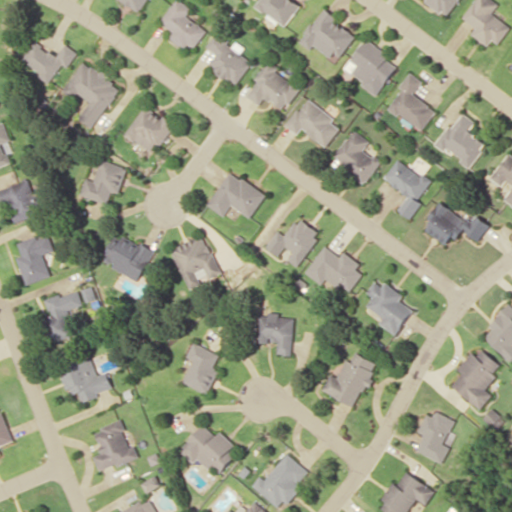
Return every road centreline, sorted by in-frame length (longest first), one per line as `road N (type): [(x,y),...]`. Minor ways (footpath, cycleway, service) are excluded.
road 1 (residential): [(62,0),(233,118),(464,297)]
road 2 (residential): [(327,511),(464,297)]
road 3 (residential): [(86,511),(0,292)]
road 4 (residential): [(372,0),(511,106)]
road 5 (residential): [(365,463),(267,388)]
